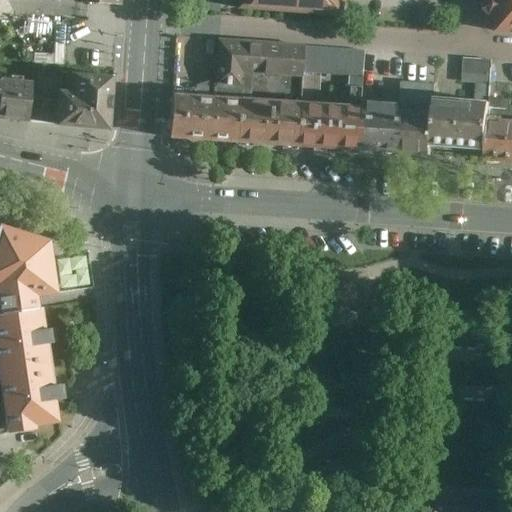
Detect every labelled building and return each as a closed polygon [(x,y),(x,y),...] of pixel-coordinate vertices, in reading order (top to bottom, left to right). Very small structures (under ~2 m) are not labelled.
[(119,16),(119,0),(83,0),(82,13),(119,16)] [(240,0),(240,15),(346,21),(347,0),(240,0)] [(501,24),(500,40),(511,40),(511,0),(495,0),(489,6),(489,16),(496,23),(501,24)] [(67,26),(9,22),(33,65),(65,66),(67,26)] [(305,46),(220,40),(217,97),(249,99),(250,71),(303,74),(305,46)] [(359,49),(305,46),(303,74),(357,77),(359,49)] [(0,119),(30,123),(32,99),(34,84),(2,81),(1,88),(0,87),(0,119)] [(350,109),(304,107),(302,150),(362,154),(364,105),(365,81),(351,81),(350,109)] [(71,98),(59,97),(59,101),(57,126),(109,129),(112,86),(72,83),(71,98)] [(404,85),(404,107),(401,155),(433,157),(436,103),(437,87),(404,85)] [(59,101),(32,99),(30,123),(57,126),(59,101)] [(242,104),(174,101),(172,142),(240,147),(242,104)] [(498,107),(436,103),(433,157),(496,161),(497,126),(498,107)] [(304,107),(242,104),(240,147),(302,150),(304,107)] [(404,107),(364,105),(362,154),(401,155),(404,107)] [(511,126),(497,126),(496,161),(495,166),(511,166),(511,126)] [(0,226),(0,314),(45,307),(61,305),(53,253),(47,246),(41,239),(0,226)] [(0,314),(0,389),(7,437),(62,429),(59,408),(63,408),(59,380),(55,380),(50,346),(55,346),(51,323),(47,323),(45,307),(0,314)]
